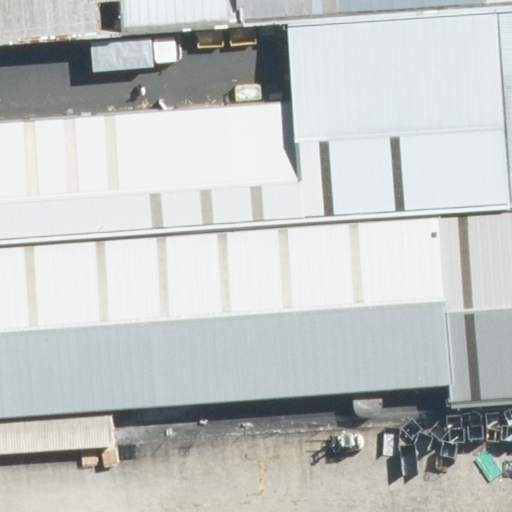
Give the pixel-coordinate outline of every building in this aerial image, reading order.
[(511,0),(0,0),(0,40),(289,20),(511,3),(511,0)] [(438,202),(511,197),(511,3),(289,20),(294,93),(303,212),(438,202)] [(0,234),(303,212),(294,93),(0,114),(0,234)] [(511,197),(438,202),(452,384),(452,394),(511,389),(511,197)] [(0,234),(0,416),(452,384),(438,202),(303,212),(0,234)]
